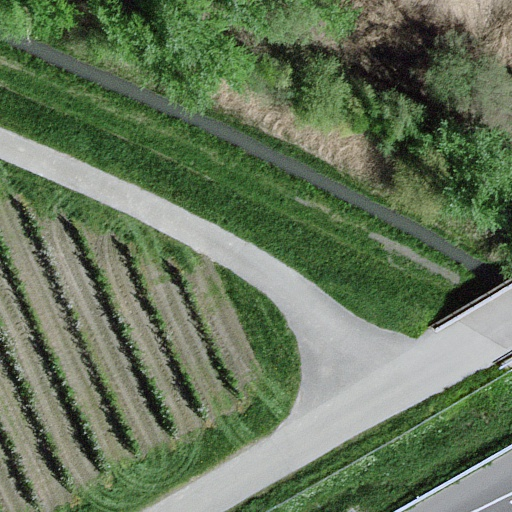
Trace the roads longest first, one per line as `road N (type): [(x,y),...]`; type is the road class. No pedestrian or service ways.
road 1 (unclassified): [(379,395),(317,313),(248,260),(0,150)]
road 2 (unclassified): [(179,511),(379,395)]
road 3 (unclassified): [(379,395),(511,318)]
